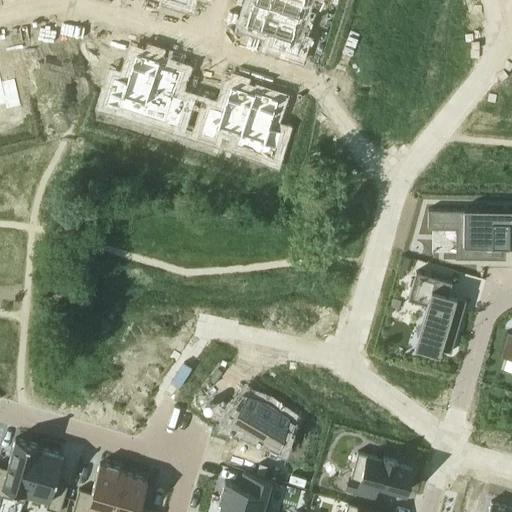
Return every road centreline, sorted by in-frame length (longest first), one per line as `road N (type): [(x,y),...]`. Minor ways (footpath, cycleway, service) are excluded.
road 1 (unknown): [(154,456),(172,383),(209,337),(295,341),(347,362)]
road 2 (residential): [(0,412),(190,466),(177,511)]
road 3 (residential): [(211,44),(82,4),(0,16)]
road 4 (residential): [(448,450),(491,293),(511,296)]
